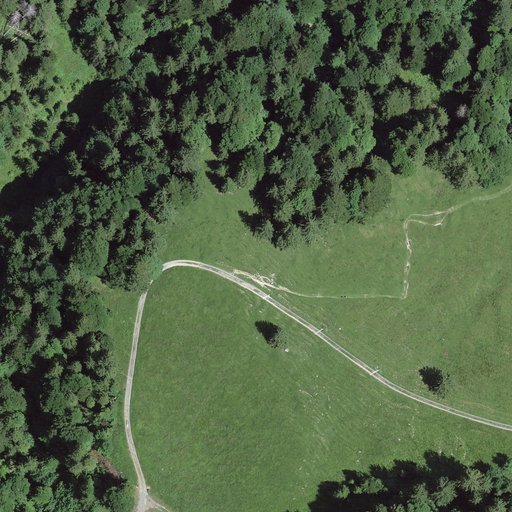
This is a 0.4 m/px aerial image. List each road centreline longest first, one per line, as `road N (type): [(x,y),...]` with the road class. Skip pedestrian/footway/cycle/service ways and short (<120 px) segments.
road 1 (track): [(256,290),(180,263),(164,266),(146,286),(127,406),(141,511)]
road 2 (track): [(511,426),(402,391),(256,290)]
